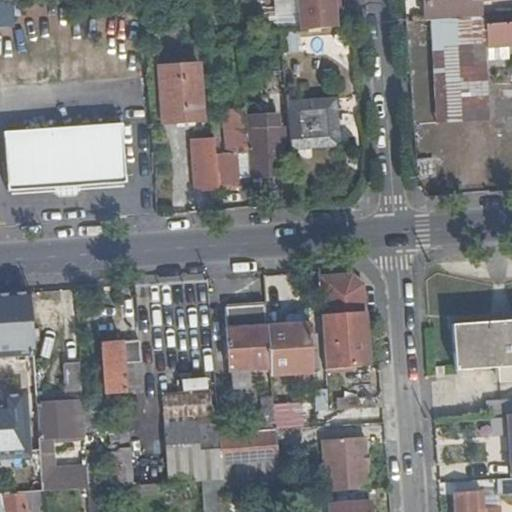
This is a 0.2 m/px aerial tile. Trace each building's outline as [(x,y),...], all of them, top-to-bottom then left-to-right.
[(336,26),(333,0),(297,0),(300,29),(336,26)] [(423,0),(424,20),(430,19),(448,18),(480,16),(478,0),(423,0)] [(511,14),(505,15),(480,16),(448,18),(452,73),(486,71),(484,46),(487,45),(485,22),(511,20),(511,14)] [(452,73),(448,18),(430,19),(433,65),(436,122),(489,118),(487,88),(486,71),(452,73)] [(509,43),(511,42),(511,20),(485,22),(487,45),(488,58),(509,56),(509,43)] [(197,57),(158,60),(162,116),(201,113),(197,57)] [(243,72),(243,86),(243,87),(244,107),(247,117),(268,116),(266,77),(261,77),(261,72),(243,72)] [(238,177),(251,177),(247,117),(244,107),(243,87),(243,86),(234,87),(235,108),(222,109),(226,153),(215,153),(218,186),(239,185),(238,177)] [(286,100),(290,150),(321,147),(339,146),(336,110),(335,97),(286,100)] [(247,117),(251,177),(285,174),(283,126),(276,126),(275,120),(269,120),(268,116),(247,117)] [(103,124),(93,124),(96,166),(97,183),(126,181),(122,123),(115,123),(103,124)] [(70,126),(33,128),(35,163),(37,188),(50,187),(55,186),(80,185),(97,183),(96,166),(93,124),(70,126)] [(35,163),(33,128),(3,130),(8,190),(37,188),(35,163)] [(195,188),(218,186),(215,153),(214,138),(192,139),(195,188)] [(80,185),(55,186),(56,191),(60,195),(76,194),(80,190),(80,185)] [(322,314),(326,367),(368,364),(363,285),(351,274),(322,276),(325,313),(322,314)] [(0,353),(35,351),(31,291),(3,293),(0,292),(0,353)] [(268,326),(266,302),(225,305),(230,370),(231,370),(233,388),(251,387),(249,368),(270,367),(268,326)] [(511,380),(511,367),(509,320),(451,324),(455,369),(497,366),(498,381),(511,380)] [(268,326),(270,367),(271,374),(313,371),(310,323),(268,326)] [(144,390),(140,340),(124,341),(127,391),(144,390)] [(127,391),(124,341),(104,343),(111,450),(113,450),(116,486),(133,485),(132,461),(127,391)] [(83,393),(81,368),(65,368),(67,393),(83,393)] [(199,416),(213,415),(210,390),(163,394),(165,418),(199,416)] [(0,454),(28,453),(23,393),(0,394),(0,454)] [(250,432),(265,431),(265,428),(274,428),(272,398),(263,398),(265,421),(249,421),(250,432)] [(511,412),(511,398),(488,400),(488,415),(506,413),(511,412)] [(74,401),(38,403),(41,439),(76,436),(74,401)] [(221,434),(219,414),(213,415),(199,416),(199,420),(166,423),(169,483),(205,480),(224,479),(221,434)] [(367,440),(322,443),(325,491),(370,488),(367,440)] [(133,485),(148,484),(146,460),(132,461),(133,485)] [(59,490),(90,488),(89,475),(58,477),(59,490)] [(511,478),(498,480),(499,496),(511,495),(511,478)] [(225,511),(225,499),(224,479),(205,480),(206,511),(225,511)] [(165,493),(164,483),(148,484),(133,485),(134,496),(165,493)] [(47,511),(45,491),(0,494),(0,511),(47,511)] [(498,511),(498,509),(482,509),(481,491),(455,493),(455,511),(498,511)] [(373,511),(373,502),(329,505),(329,511),(373,511)]
